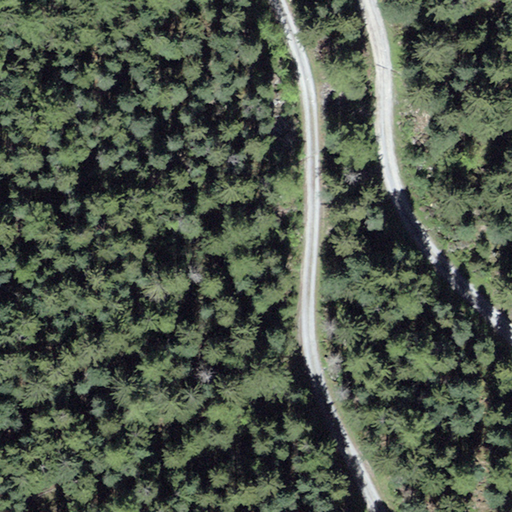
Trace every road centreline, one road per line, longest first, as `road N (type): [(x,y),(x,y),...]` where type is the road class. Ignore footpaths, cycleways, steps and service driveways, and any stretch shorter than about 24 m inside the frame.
road 1 (track): [(377,511),(311,369),(308,101),(278,0)]
road 2 (track): [(365,0),(378,43),(391,185),(423,244),(511,331)]
